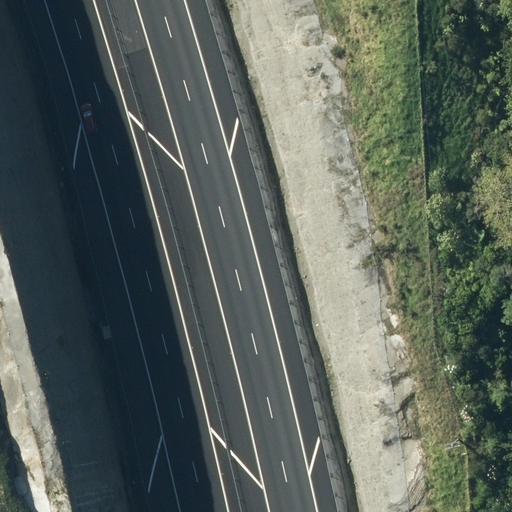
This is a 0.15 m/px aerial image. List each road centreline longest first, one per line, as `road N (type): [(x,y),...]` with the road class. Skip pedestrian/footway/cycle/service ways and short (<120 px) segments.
road 1 (motorway): [(166,0),(205,119),(301,511)]
road 2 (motorway): [(213,511),(79,0)]
